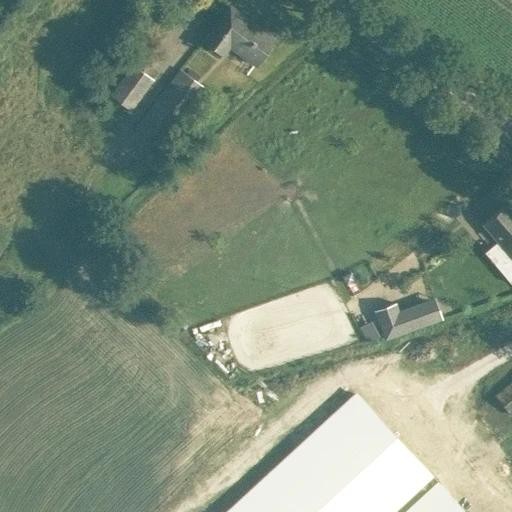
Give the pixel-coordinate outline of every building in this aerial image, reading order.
[(229,5),(204,40),(225,55),(220,61),(244,80),(272,43),(256,31),(254,33),(249,28),(253,22),(229,5)] [(111,95),(130,110),(153,79),(133,64),(111,95)] [(180,69),(130,136),(156,155),(206,88),(180,69)] [(511,283),(511,282),(511,210),(505,203),(482,223),(498,241),(484,252),(511,283)] [(351,271),(342,275),(346,285),(355,280),(351,271)] [(396,302),(373,310),(382,333),(385,340),(443,318),(437,303),(402,317),(399,309),(396,302)] [(502,511),(386,372),(216,511),(502,511)] [(511,382),(496,396),(511,414),(511,413),(511,382)]
